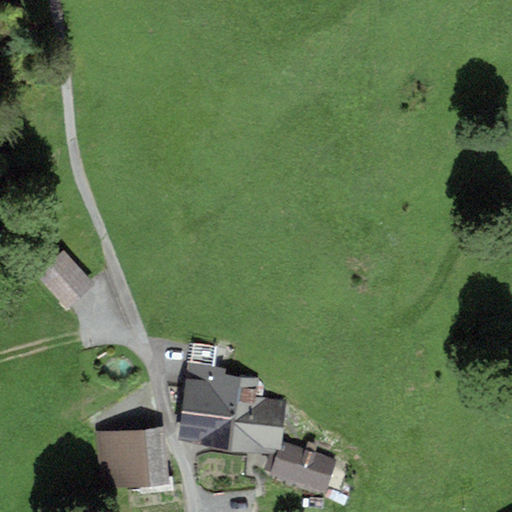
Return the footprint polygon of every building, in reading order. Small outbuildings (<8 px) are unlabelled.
[(64,299),(87,278),(62,250),(39,271),(64,299)] [(229,435),(229,434),(238,375),(220,371),(224,345),(193,341),(181,428),(229,435)] [(238,371),(238,375),(229,434),(275,441),(280,399),(250,394),(253,374),(238,371)] [(141,485),(169,482),(169,472),(161,472),(157,427),(100,432),(104,478),(140,475),(141,485)] [(275,438),(275,441),(266,462),(323,483),(332,458),(275,438)]
